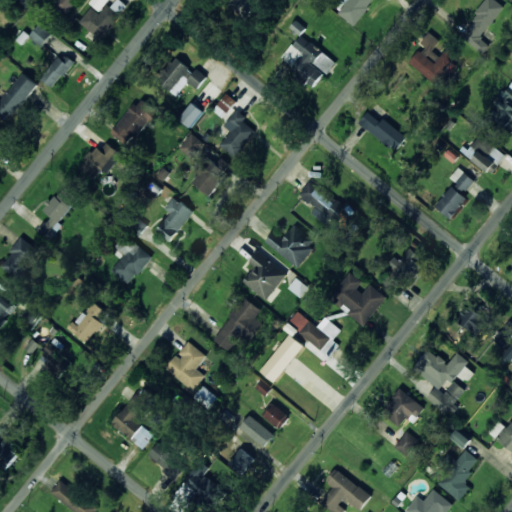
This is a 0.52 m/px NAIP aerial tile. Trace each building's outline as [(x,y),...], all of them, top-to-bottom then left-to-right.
[(76,0),(57,0),(55,4),(66,14),(76,0)] [(102,39),(127,5),(120,0),(116,0),(111,7),(107,4),(100,13),(91,7),(80,22),(102,39)] [(92,0),(90,3),(100,11),(109,0),(92,0)] [(232,0),(229,3),(242,17),(260,2),(258,0),(232,0)] [(343,0),(342,2),(345,5),(338,14),(355,26),(373,0),(343,0)] [(504,6),(496,0),(486,0),(459,35),(483,53),(490,44),(480,36),(504,6)] [(31,35),(43,46),(53,35),(41,24),(31,35)] [(409,66),(436,82),(443,72),(450,77),(462,58),(447,48),(441,57),(433,51),(440,40),(428,32),(421,43),(423,44),(409,66)] [(335,61),(301,34),(281,60),(315,87),(335,61)] [(75,61),(63,51),(42,78),(53,88),(75,61)] [(197,89),(207,77),(196,68),(194,71),(175,56),(156,80),(176,96),(188,81),(197,89)] [(36,82),(21,72),(0,104),(0,113),(11,120),(36,82)] [(488,115),(511,130),(511,82),(510,81),(488,115)] [(213,109),(223,118),(237,102),(227,93),(213,109)] [(157,111),(140,97),(112,132),(128,146),(157,111)] [(190,127),(204,111),(193,102),(179,118),(190,127)] [(231,131),(220,144),(235,157),(256,132),(244,121),(247,117),(237,109),(224,125),(231,131)] [(382,122),(369,111),(360,122),(389,147),(402,132),(385,118),(382,122)] [(204,142),(192,133),(180,149),(192,158),(204,142)] [(507,154),(481,134),(465,154),(491,174),(507,154)] [(90,177),(100,166),(107,173),(122,156),(105,140),(80,167),(90,177)] [(193,181),(207,194),(232,167),(214,151),(197,170),(200,173),(193,181)] [(450,178),(467,191),(475,180),(458,167),(450,178)] [(311,212),(327,225),(331,219),(340,227),(353,211),(312,178),(299,194),(315,207),(311,212)] [(61,224),(78,194),(61,185),(46,212),(50,214),(40,232),(53,240),(61,224)] [(467,197),(451,186),(436,207),(452,218),(467,197)] [(171,213),(157,230),(171,241),(194,212),(174,196),(165,208),(171,213)] [(299,267),(318,241),(295,224),(283,239),(274,232),(266,242),(299,267)] [(111,270),(128,285),(153,257),(127,233),(116,246),(125,254),(111,270)] [(40,252),(24,237),(0,263),(0,264),(16,279),(40,252)] [(383,284),(398,291),(404,280),(411,283),(425,257),(409,248),(402,261),(394,257),(388,267),(391,269),(383,284)] [(288,275),(259,251),(250,262),(256,267),(244,281),(267,300),(288,275)] [(366,325),(387,297),(368,282),(366,284),(349,271),(329,298),(366,325)] [(0,291),(0,323),(17,303),(1,289),(0,291)] [(212,336),(228,351),(263,312),(248,298),(212,336)] [(87,343),(103,323),(97,319),(104,310),(94,302),(85,313),(83,311),(69,328),(87,343)] [(458,321),(478,336),(489,320),(470,305),(458,321)] [(340,345),(334,340),(342,329),(326,317),(318,327),(302,315),(297,320),(302,324),(297,331),(330,357),(340,345)] [(261,371),(275,382),(304,345),(290,334),(261,371)] [(166,367),(193,391),(206,375),(197,367),(207,356),(190,341),(178,354),(177,353),(166,367)] [(445,388),(469,361),(459,352),(448,364),(431,349),(418,363),(445,388)] [(61,378),(72,365),(57,353),(46,367),(61,378)] [(428,397),(447,413),(466,389),(455,381),(445,394),(436,387),(428,397)] [(113,424),(144,449),(155,434),(137,420),(156,396),(143,386),(113,424)] [(414,422),(426,409),(402,388),(382,411),(400,426),(408,417),(414,422)] [(281,429),(291,416),(274,403),(264,415),(281,429)] [(265,447),(275,435),(251,415),(241,427),(265,447)] [(511,448),(511,421),(498,438),(511,448)] [(471,439),(458,429),(451,438),(465,448),(471,439)] [(419,439),(406,431),(396,448),(409,456),(419,439)] [(0,460),(8,467),(21,452),(0,435),(0,460)] [(148,456),(175,477),(187,463),(160,441),(148,456)] [(227,462),(245,475),(258,457),(240,444),(227,462)] [(439,484),(461,500),(472,486),(465,480),(480,460),(466,449),(458,460),(447,452),(440,462),(449,469),(439,484)] [(183,481),(207,495),(215,481),(191,467),(183,481)] [(322,502),(334,511),(344,511),(347,509),(341,504),(345,498),(361,510),(372,495),(336,468),(326,481),(334,487),(322,502)] [(51,494),(77,511),(94,511),(98,507),(60,480),(51,494)] [(425,501),(418,495),(406,510),(408,511),(444,511),(452,503),(434,489),(425,501)]
